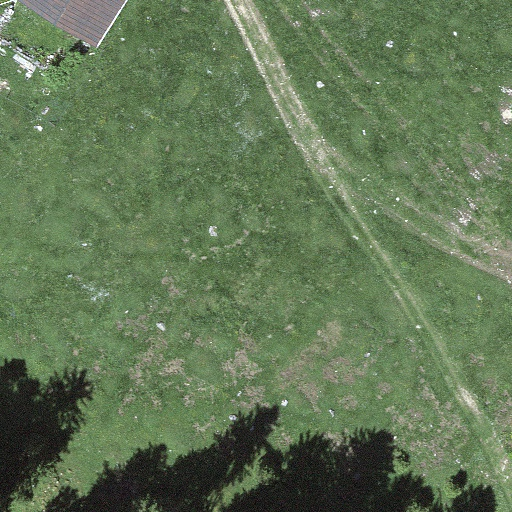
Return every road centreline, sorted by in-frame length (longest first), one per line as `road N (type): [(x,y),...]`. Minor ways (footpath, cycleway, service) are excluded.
road 1 (track): [(318,163),(419,319),(511,501)]
road 2 (track): [(237,0),(318,163)]
